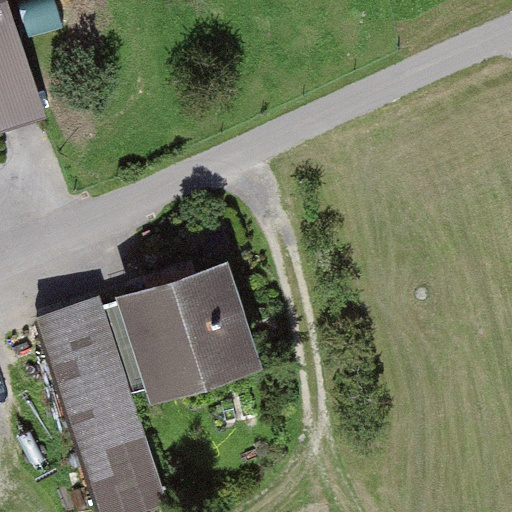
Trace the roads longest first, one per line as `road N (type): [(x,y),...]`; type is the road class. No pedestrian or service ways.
road 1 (unclassified): [(511,32),(79,225),(0,250)]
road 2 (track): [(252,148),(300,305),(321,430),(353,511)]
